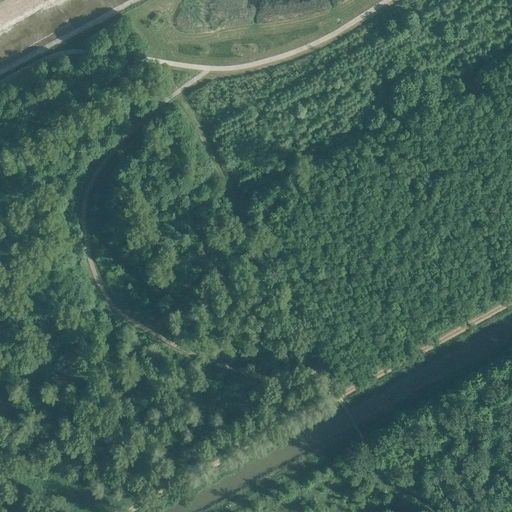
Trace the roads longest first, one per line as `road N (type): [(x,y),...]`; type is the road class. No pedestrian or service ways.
road 1 (track): [(511,352),(223,511)]
road 2 (track): [(122,511),(339,392)]
